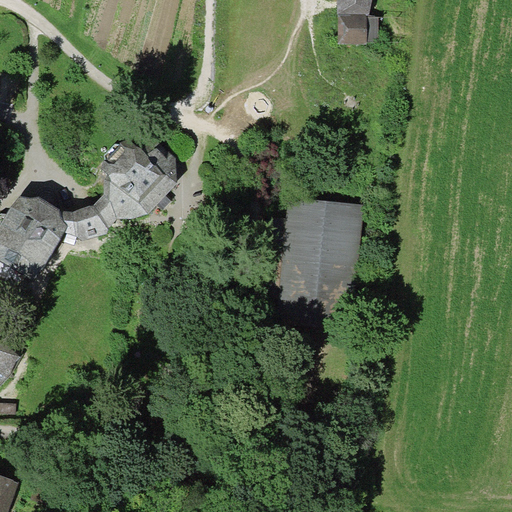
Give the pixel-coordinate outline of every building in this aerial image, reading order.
[(336,0),(337,2),(336,45),(363,46),(363,45),(374,41),(374,23),(363,21),(363,16),(364,17),(367,0),(336,0)] [(100,172),(107,179),(145,214),(153,206),(159,212),(169,201),(163,195),(171,187),(169,164),(171,162),(155,147),(137,148),(133,151),(126,144),(120,148),(121,149),(104,167),(102,166),(100,172)] [(133,215),(145,214),(107,179),(103,183),(104,198),(92,210),(71,218),(54,216),(61,234),(76,237),(79,242),(102,236),(104,230),(113,220),(126,220),(133,215)] [(0,263),(31,282),(61,234),(54,216),(54,215),(36,203),(30,211),(18,204),(10,217),(0,215),(0,263)] [(286,226),(267,224),(260,293),(279,303),(276,324),(346,331),(358,211),(288,204),(286,226)] [(142,302),(155,306),(162,284),(149,280),(142,302)] [(11,371),(0,359),(0,384),(8,375),(11,371)] [(0,511),(2,511),(12,487),(0,482),(0,511)] [(30,500),(43,505),(47,494),(33,489),(30,500)]
